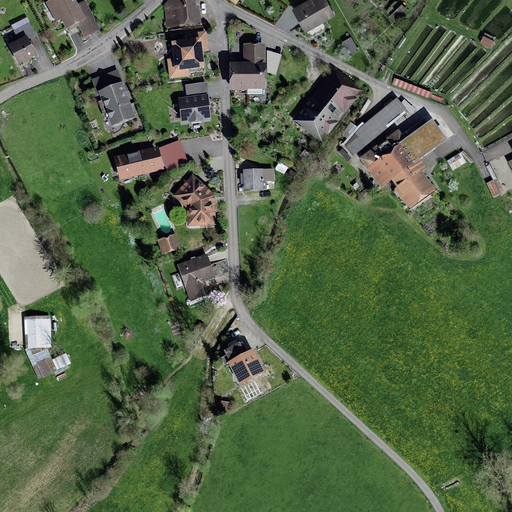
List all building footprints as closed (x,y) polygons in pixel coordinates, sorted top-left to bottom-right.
[(80,7),(75,0),(57,0),(48,5),(59,26),(64,23),(68,33),(79,28),(87,41),(102,32),(87,3),(80,7)] [(333,16),(324,0),(314,0),(295,11),(306,32),(333,16)] [(199,1),(166,5),(169,30),(203,25),(199,1)] [(409,18),(401,7),(390,18),(398,27),(409,18)] [(28,20),(14,28),(21,42),(35,34),(28,20)] [(351,39),(345,42),(351,52),(357,49),(351,39)] [(29,40),(12,49),(22,68),(39,60),(29,40)] [(201,43),(175,46),(177,73),(204,69),(201,43)] [(246,69),(233,69),(234,90),(248,89),(248,98),(264,98),(265,48),(246,48),(246,69)] [(317,104),(312,100),(298,117),(321,137),(359,89),(341,74),(317,104)] [(115,90),(111,77),(93,83),(98,97),(104,96),(115,126),(134,120),(127,102),(125,95),(122,87),(115,90)] [(207,100),(182,102),(184,123),(209,121),(207,100)] [(409,116),(398,103),(347,146),(357,158),(409,116)] [(399,148),(413,167),(443,144),(429,125),(399,148)] [(413,167),(399,148),(393,140),(365,161),(385,188),(393,181),(413,167)] [(186,165),(178,144),(160,151),(168,172),(186,165)] [(163,169),(158,151),(118,161),(123,179),(163,169)] [(413,167),(393,181),(411,206),(431,191),(413,167)] [(273,171),(245,172),(246,193),(264,192),(265,182),(274,182),(273,171)] [(214,196),(193,179),(179,196),(191,209),(191,223),(215,222),(214,196)] [(172,240),(161,244),(164,254),(176,250),(172,240)] [(216,277),(207,256),(179,267),(191,299),(207,293),(202,282),(216,277)] [(52,319),(27,320),(28,350),(53,349),(52,319)] [(243,345),(226,354),(245,389),(268,376),(255,354),(249,357),(243,345)] [(230,404),(221,402),(220,409),(229,411),(230,404)]
